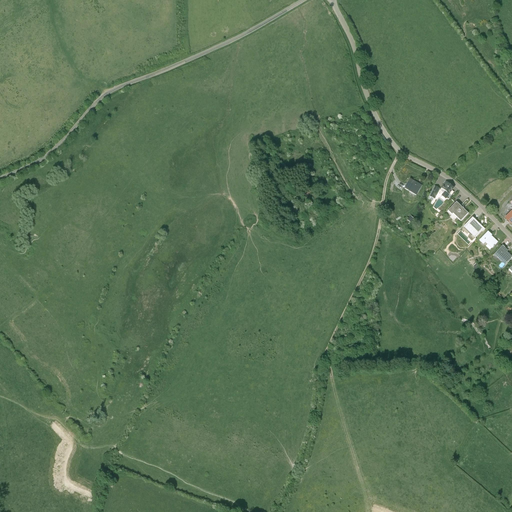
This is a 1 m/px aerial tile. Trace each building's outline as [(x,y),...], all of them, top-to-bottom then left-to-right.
[(404,189),(409,192),(416,196),(422,186),(410,179),(404,189)] [(446,182),(443,186),(441,188),(445,191),(442,196),(446,199),(449,195),(451,196),(454,192),(452,191),(454,188),(446,182)] [(434,186),(429,197),(435,199),(440,189),(434,186)] [(457,202),(453,206),(448,211),(452,215),(453,214),(461,221),(469,213),(464,209),(463,207),(462,208),(461,209),(459,208),(461,206),(457,202)] [(472,217),(462,228),(470,234),(468,237),(472,241),(482,230),(482,231),(484,229),(472,217)] [(488,232),(479,241),(483,245),(485,243),(491,248),(497,242),(492,237),(491,237),(490,236),(491,235),(488,232)] [(502,245),(493,255),(497,258),(498,257),(502,261),(506,265),(511,257),(511,256),(505,250),(506,249),(502,245)]
